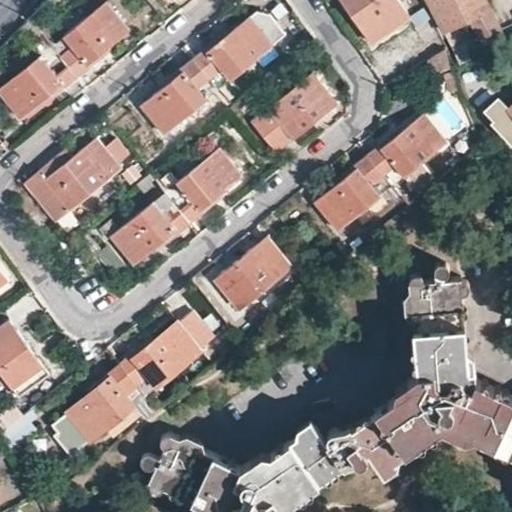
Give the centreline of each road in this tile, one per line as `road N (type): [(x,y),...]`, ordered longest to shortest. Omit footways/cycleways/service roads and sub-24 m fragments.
road 1 (residential): [(0,201),(1,217),(72,318),(108,326),(359,122),(361,75)]
road 2 (residential): [(219,0),(0,184)]
